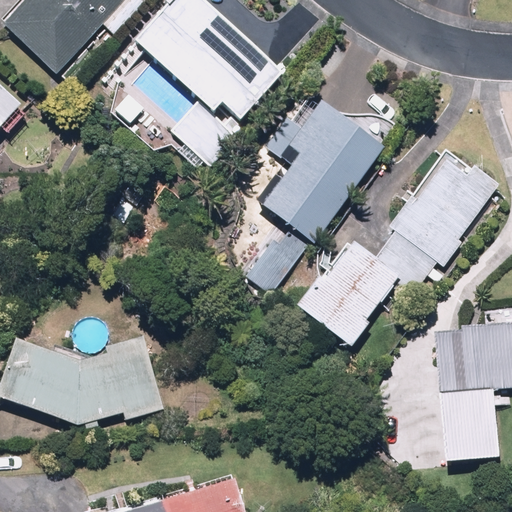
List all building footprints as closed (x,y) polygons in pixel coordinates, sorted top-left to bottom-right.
[(25,0),(0,28),(0,34),(51,81),(101,26),(108,32),(136,0),(25,0)] [(172,140),(199,164),(277,78),(187,0),(170,0),(128,48),(138,56),(198,110),(172,140)] [(0,95),(0,128),(16,111),(0,95)] [(314,108),(246,205),(277,227),(240,279),(269,299),(308,244),(312,247),(378,154),(314,108)] [(494,188),(442,153),(388,232),(394,236),(375,263),(417,291),(435,265),(443,271),(459,247),(456,245),(494,188)] [(395,279),(344,243),(317,281),(312,278),(287,313),(345,354),(364,328),(361,326),(395,279)] [(454,336),(428,338),(375,390),(383,472),(493,461),(486,395),(511,391),(511,323),(454,330),(454,336)] [(76,365),(7,344),(0,366),(0,408),(71,430),(117,416),(120,425),(158,415),(143,359),(126,364),(123,352),(76,365)] [(127,511),(237,511),(228,481),(127,511)]
